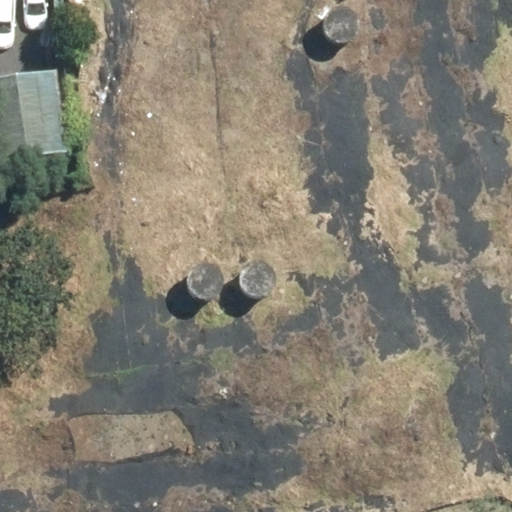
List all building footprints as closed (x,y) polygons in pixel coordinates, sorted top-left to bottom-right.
[(0,76),(0,161),(64,153),(52,69),(0,76)] [(84,298),(33,300),(41,418),(89,415),(84,298)] [(511,511),(511,392),(434,394),(437,511),(511,511)] [(371,511),(371,405),(140,413),(145,511),(371,511)] [(75,511),(71,455),(0,461),(0,511),(75,511)]
